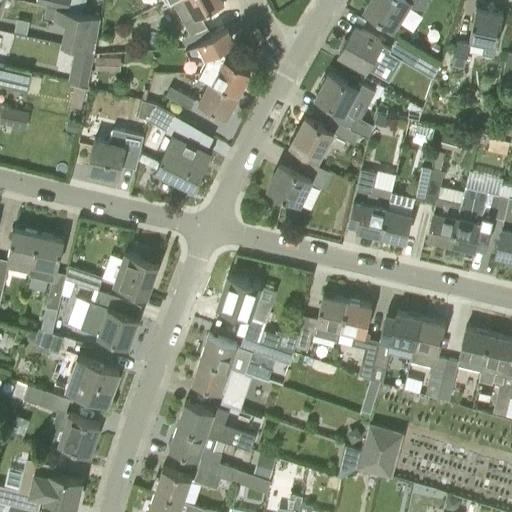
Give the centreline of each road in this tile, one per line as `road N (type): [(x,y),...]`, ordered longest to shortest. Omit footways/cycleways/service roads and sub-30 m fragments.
road 1 (residential): [(511,300),(208,231)]
road 2 (residential): [(111,511),(138,410),(208,231)]
road 3 (residential): [(208,231),(0,180)]
road 4 (residential): [(208,231),(291,67)]
